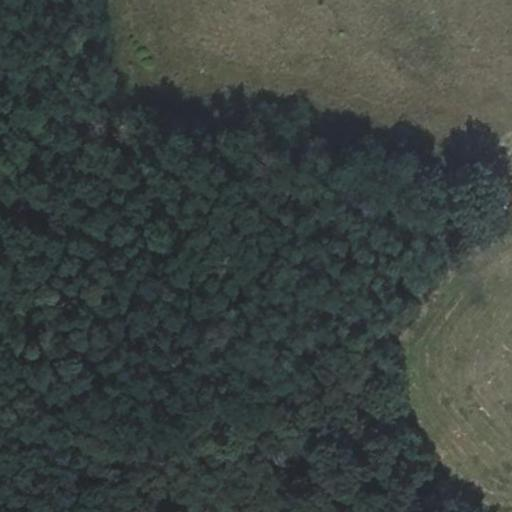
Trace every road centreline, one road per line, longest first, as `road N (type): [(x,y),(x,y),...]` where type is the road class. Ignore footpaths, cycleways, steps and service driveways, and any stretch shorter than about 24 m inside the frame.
road 1 (track): [(77,511),(224,440),(345,368)]
road 2 (track): [(511,211),(481,222),(345,368)]
road 3 (track): [(345,368),(346,401),(301,454),(304,486),(328,511)]
